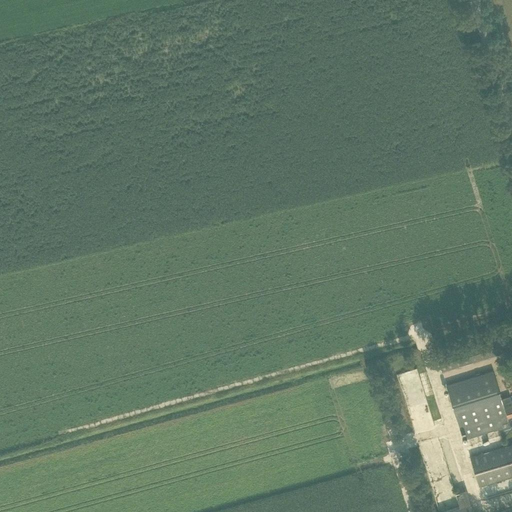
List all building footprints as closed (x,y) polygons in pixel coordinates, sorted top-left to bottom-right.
[(488,355),(482,336),(435,350),(441,370),(488,355)] [(409,358),(406,352),(400,355),(403,361),(409,358)] [(460,432),(461,434),(465,433),(467,438),(502,427),(502,428),(510,426),(507,418),(507,417),(511,415),(511,403),(510,396),(501,399),(493,371),(446,386),(460,432)] [(511,476),(511,444),(470,457),(479,486),(511,476)] [(472,511),(470,503),(442,511),(472,511)]
